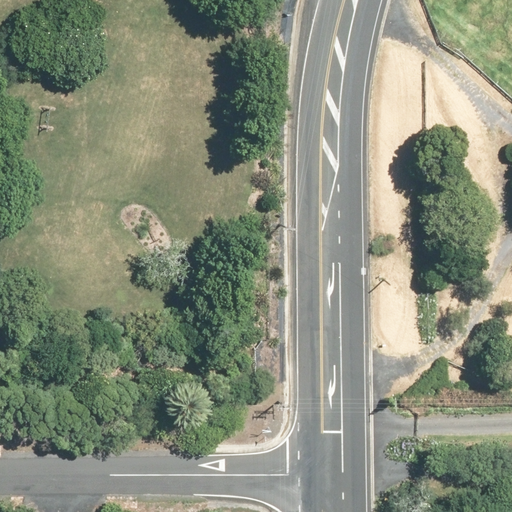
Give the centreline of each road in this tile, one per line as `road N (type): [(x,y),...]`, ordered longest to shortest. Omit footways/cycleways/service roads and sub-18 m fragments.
road 1 (tertiary): [(350,0),(330,108),(330,477)]
road 2 (unclassified): [(0,472),(330,477)]
road 3 (track): [(330,477),(370,438),(511,431)]
